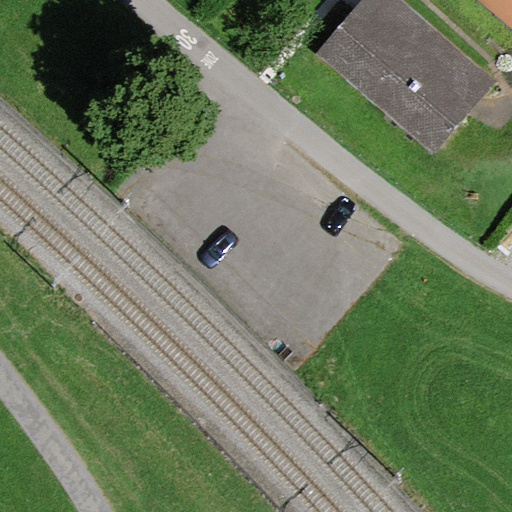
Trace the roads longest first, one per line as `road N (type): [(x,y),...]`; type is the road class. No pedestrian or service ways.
road 1 (residential): [(511,283),(403,214),(147,0)]
road 2 (unclassified): [(0,373),(95,511)]
